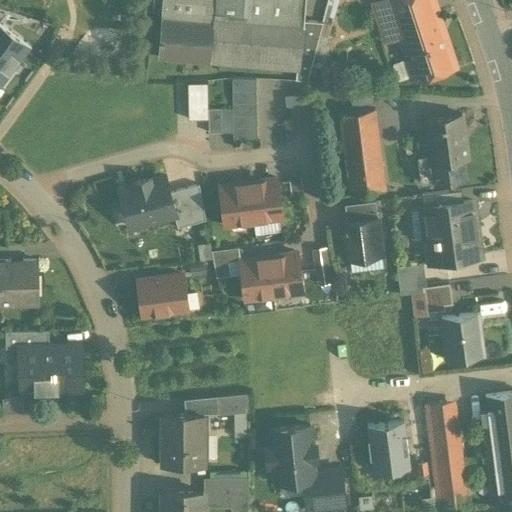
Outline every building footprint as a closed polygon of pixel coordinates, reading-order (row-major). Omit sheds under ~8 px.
[(161,0),(160,14),(206,18),(206,11),(213,12),(214,0),(161,0)] [(304,0),(243,0),(242,14),(300,19),(300,25),(302,25),(303,19),(304,0)] [(454,64),(433,0),(379,0),(372,3),(377,18),(392,13),(413,77),(454,64)] [(213,12),(206,11),(206,18),(160,14),(157,56),(295,67),(297,67),(300,25),(300,19),(242,14),(213,12)] [(322,20),(303,19),(302,25),(300,25),(297,67),(295,67),(294,78),(306,78),(322,20)] [(0,85),(30,45),(0,22),(0,85)] [(255,77),(231,76),(231,89),(255,89),(255,77)] [(187,82),(188,119),(207,118),(207,107),(207,82),(187,82)] [(255,89),(231,89),(231,106),(231,130),(232,137),(256,136),(255,89)] [(308,91),(284,92),(284,104),(308,103),(308,91)] [(231,130),(231,106),(207,107),(207,118),(208,131),(231,130)] [(372,108),(338,113),(350,192),(384,187),(372,108)] [(460,112),(425,117),(430,153),(431,161),(461,157),(467,156),(460,112)] [(461,157),(431,161),(430,153),(416,155),(420,181),(463,175),(461,157)] [(133,184),(118,188),(128,220),(143,216),(144,222),(173,214),(175,212),(169,191),(164,175),(150,179),(149,176),(133,181),(133,184)] [(275,175),(247,179),(252,220),(280,216),(275,175)] [(290,175),(290,188),(302,188),(302,175),(290,175)] [(247,179),(219,183),(224,223),(252,220),(247,179)] [(198,183),(169,191),(175,212),(173,214),(177,226),(205,218),(198,183)] [(447,189),(420,193),(422,205),(449,201),(447,189)] [(449,201),(422,205),(422,206),(426,236),(429,260),(479,254),(471,198),(449,201)] [(374,200),(343,204),(345,219),(376,215),(374,200)] [(422,206),(409,208),(413,238),(426,236),(422,206)] [(345,219),(340,220),(345,256),(381,251),(376,215),(345,219)] [(211,249),(213,261),(239,257),(238,245),(211,249)] [(325,245),(311,247),(315,275),(329,273),(325,245)] [(295,250),(267,254),(272,294),(301,290),(295,250)] [(267,254),(239,257),(244,297),(272,294),(267,254)] [(0,302),(35,302),(34,258),(0,258),(0,302)] [(422,261),(395,264),(399,292),(421,289),(420,284),(425,283),(422,261)] [(181,272),(137,278),(141,313),(186,307),(181,272)] [(452,302),(449,282),(422,286),(423,290),(426,311),(444,308),(444,304),(452,302)] [(426,311),(423,290),(410,292),(413,315),(426,313),(426,311)] [(476,311),(440,315),(446,357),(481,352),(476,311)] [(47,328),(4,329),(4,347),(18,347),(18,345),(47,345),(47,328)] [(47,345),(18,345),(18,347),(18,389),(78,388),(77,344),(47,345)] [(511,390),(484,394),(490,443),(491,443),(499,504),(511,502),(511,390)] [(247,391),(214,394),(216,413),(247,410),(247,391)] [(453,398),(425,402),(429,437),(438,507),(467,506),(453,398)] [(202,412),(162,412),(162,462),(202,462),(202,412)] [(403,419),(367,424),(373,470),(409,465),(403,419)] [(309,424),(270,429),(275,481),(303,478),(314,476),(314,470),(309,424)] [(344,504),(340,467),(314,470),(314,476),(303,478),(305,507),(344,504)] [(247,497),(247,475),(207,476),(201,476),(202,490),(202,497),(247,497)] [(202,490),(161,489),(161,511),(201,511),(202,497),(202,490)]
